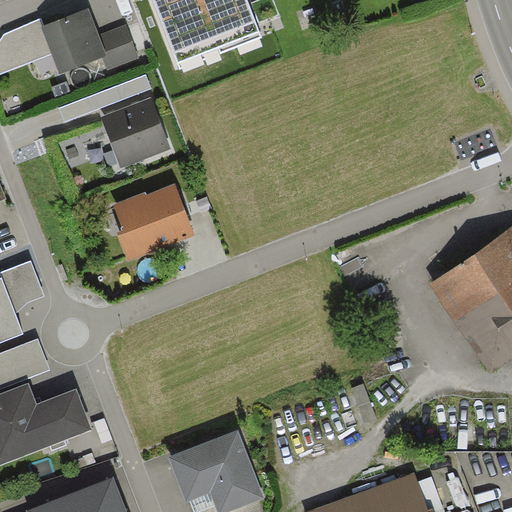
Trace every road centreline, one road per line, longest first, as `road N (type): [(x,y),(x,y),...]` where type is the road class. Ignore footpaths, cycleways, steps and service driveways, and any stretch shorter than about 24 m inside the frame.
road 1 (residential): [(511,164),(93,326)]
road 2 (residential): [(66,315),(0,140)]
